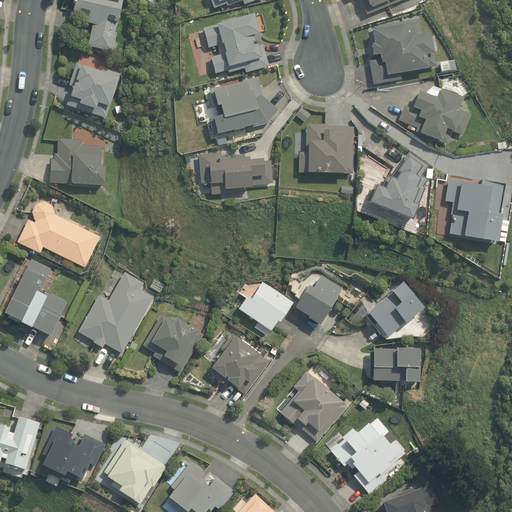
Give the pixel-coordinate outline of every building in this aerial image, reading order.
[(87,46),(110,52),(123,0),(120,0),(74,0),(72,12),(87,16),(86,23),(92,25),(87,46)] [(208,0),(212,10),(224,5),(225,7),(241,1),(242,4),(253,0),(208,0)] [(359,0),(364,14),(399,0),(359,0)] [(259,34),(253,14),(201,29),(207,48),(216,45),(219,55),(209,58),(213,74),(225,71),(227,78),(269,67),(262,44),(257,45),(256,44),(252,45),(251,43),(254,42),(252,36),(259,34)] [(417,20),(371,28),(372,31),(369,32),(372,45),(368,46),(370,57),(377,56),(378,60),(367,62),(372,86),(400,80),(398,75),(426,70),(426,69),(435,67),(432,52),(430,52),(427,35),(420,36),(417,20)] [(71,87),(65,106),(104,118),(108,107),(109,108),(120,74),(101,68),(100,72),(75,64),(68,86),(71,87)] [(261,95),(257,78),(242,82),(243,83),(221,89),(221,87),(209,90),(213,106),(214,105),(217,117),(209,119),(213,137),(268,124),(278,110),(260,95),(261,95)] [(403,106),(397,120),(416,128),(414,134),(446,145),(451,132),(462,135),(469,114),(458,110),(462,97),(440,88),(439,89),(432,87),(425,93),(417,92),(411,107),(410,109),(403,106)] [(326,125),(306,124),(305,153),(298,153),(298,173),(307,173),(307,177),(345,177),(346,173),(352,173),(353,128),(344,128),(344,126),(326,126),(326,125)] [(51,159),(49,183),(104,187),(105,168),(101,168),(102,146),(81,144),(81,141),(58,139),(57,153),(53,153),(52,159),(51,159)] [(197,155),(200,184),(209,183),(210,194),(243,192),(243,187),(271,184),(271,161),(263,161),(261,159),(249,161),(248,157),(228,159),(228,156),(220,158),(220,152),(197,155)] [(367,203),(411,220),(416,207),(417,207),(424,188),(422,187),(427,180),(421,176),(428,166),(407,152),(406,156),(395,171),(390,178),(388,177),(383,188),(374,185),(367,203)] [(448,234),(495,242),(501,214),(499,211),(503,183),(480,180),(479,186),(447,181),(444,201),(451,203),(449,215),(451,216),(448,234)] [(341,186),(340,193),(352,194),(352,186),(341,186)] [(42,247),(84,268),(99,236),(54,215),(54,213),(51,205),(43,201),(35,204),(30,212),(33,220),(34,221),(34,222),(27,220),(16,242),(39,253),(42,247)] [(29,260),(0,316),(0,318),(14,326),(16,322),(46,337),(65,302),(45,291),(43,295),(38,293),(45,278),(44,278),(48,269),(29,260)] [(97,295),(77,333),(92,341),(91,342),(102,348),(104,344),(121,354),(152,297),(139,289),(143,282),(124,272),(108,301),(97,295)] [(341,288),(320,275),(312,288),(308,285),(294,308),(308,317),(307,318),(319,325),(341,288)] [(291,303),(261,283),(250,300),(246,297),(237,310),(256,323),(253,328),(266,336),(276,321),(278,323),(291,303)] [(386,337),(421,306),(400,283),(366,313),(386,337)] [(159,314),(141,345),(154,353),(152,356),(180,373),(203,334),(175,317),(172,322),(159,314)] [(229,383),(244,395),(269,362),(231,334),(219,349),(222,351),(207,371),(227,386),(229,383)] [(371,368),(371,380),(401,381),(403,381),(418,381),(419,366),(417,365),(417,349),(394,348),(390,348),(371,348),(371,368)] [(316,442),(347,406),(306,371),(292,387),(297,391),(278,413),(293,426),(295,424),(316,442)] [(3,463),(25,469),(39,423),(17,416),(12,433),(8,432),(10,427),(0,423),(0,458),(0,457),(4,459),(3,463)] [(352,474),(368,493),(386,478),(383,475),(396,464),(394,462),(403,454),(388,435),(382,440),(368,423),(356,433),(352,428),(340,437),(342,440),(329,450),(343,467),(345,465),(349,469),(351,467),(355,472),(352,474)] [(55,425),(41,454),(45,456),(40,468),(68,482),(71,477),(80,481),(89,464),(95,466),(105,445),(83,433),(81,437),(79,436),(76,442),(73,442),(69,439),(72,434),(55,425)] [(109,484),(130,499),(138,504),(150,486),(152,487),(166,466),(125,438),(101,473),(111,480),(109,484)] [(426,455),(415,463),(419,469),(430,461),(426,455)] [(189,461),(170,486),(173,488),(164,500),(179,511),(208,511),(213,506),(219,510),(234,492),(215,475),(212,479),(211,478),(207,483),(200,477),(203,473),(189,461)] [(441,511),(440,511),(430,511),(429,506),(438,503),(431,483),(414,490),(414,487),(397,493),(398,496),(382,502),(385,511),(441,511)] [(254,494),(236,511),(273,511),(254,493),(254,494)]
